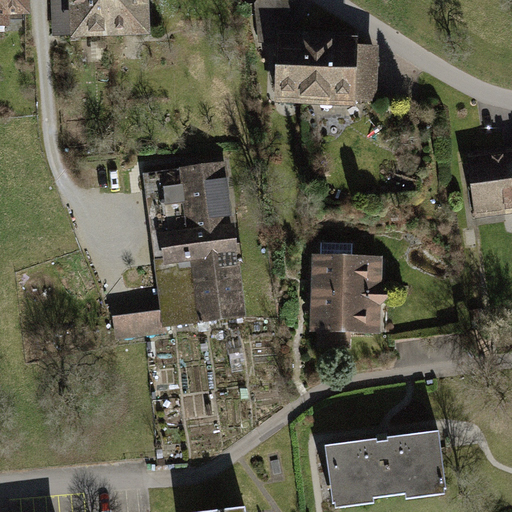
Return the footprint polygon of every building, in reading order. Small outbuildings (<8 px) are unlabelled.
[(30,0),(0,0),(0,29),(9,29),(9,15),(30,15),(30,0)] [(111,0),(67,0),(68,41),(113,40),(111,0)] [(151,38),(149,0),(111,0),(113,40),(151,38)] [(304,34),(275,33),(272,106),(301,106),(304,34)] [(355,108),(358,36),(304,34),(301,106),(355,108)] [(511,144),(467,151),(477,227),(500,224),(499,214),(511,212),(511,144)] [(231,162),(141,174),(162,334),(251,322),(231,162)] [(385,260),(311,257),(310,300),(383,303),(385,260)] [(309,335),(381,337),(383,303),(310,300),(309,335)] [(157,311),(113,316),(116,342),(160,336),(157,311)] [(448,495),(439,434),(326,450),(335,511),(448,495)]
